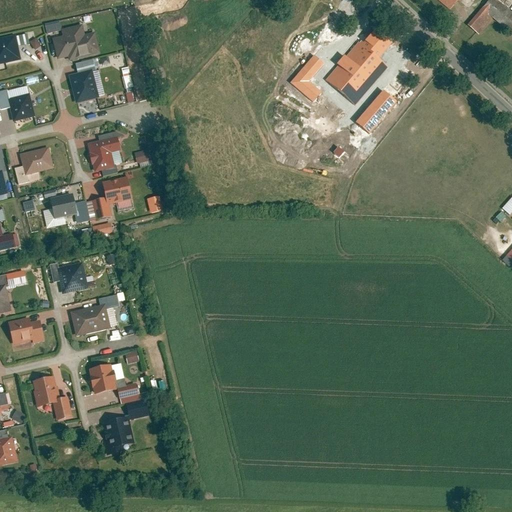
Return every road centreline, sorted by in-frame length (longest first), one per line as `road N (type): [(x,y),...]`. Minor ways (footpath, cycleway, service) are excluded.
road 1 (tertiary): [(511,114),(385,0)]
road 2 (residential): [(0,371),(139,334)]
road 3 (residential): [(172,0),(123,15),(145,104)]
